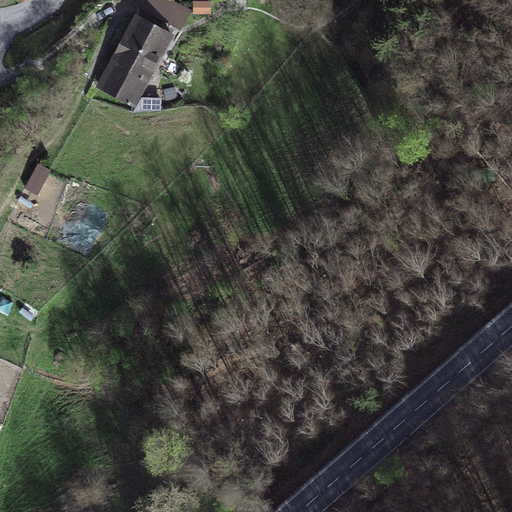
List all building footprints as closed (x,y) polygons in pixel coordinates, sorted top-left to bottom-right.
[(139,0),(137,5),(181,31),(191,11),(164,0),(139,0)] [(209,13),(209,3),(194,3),(194,13),(209,13)] [(100,86),(134,104),(138,97),(171,35),(137,17),(100,86)] [(138,97),(134,104),(134,111),(159,109),(162,98),(138,97)] [(44,183),(51,171),(39,164),(25,189),(38,195),(41,188),(44,183)] [(289,229),(284,238),(289,240),(303,211),(299,209),(292,223),(289,229)]
